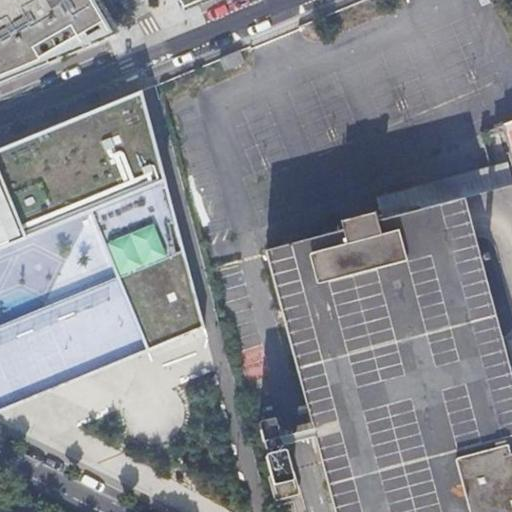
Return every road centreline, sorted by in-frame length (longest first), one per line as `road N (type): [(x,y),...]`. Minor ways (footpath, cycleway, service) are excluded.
road 1 (residential): [(164,51),(0,118)]
road 2 (residential): [(291,0),(164,51)]
